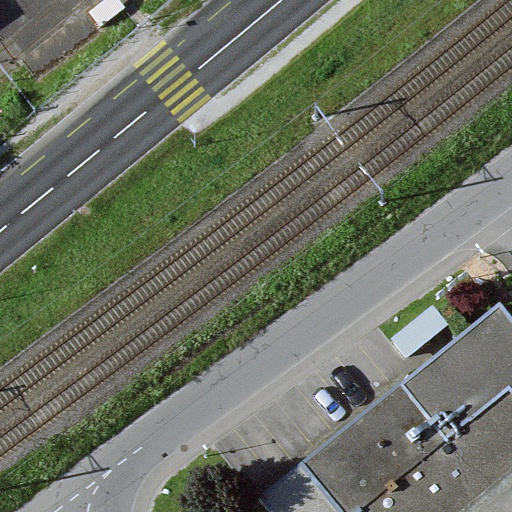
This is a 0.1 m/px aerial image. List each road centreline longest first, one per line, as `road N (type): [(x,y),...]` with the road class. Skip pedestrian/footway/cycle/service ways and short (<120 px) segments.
road 1 (unclassified): [(95,511),(110,473),(146,443),(511,177)]
road 2 (secondary): [(0,226),(271,0)]
